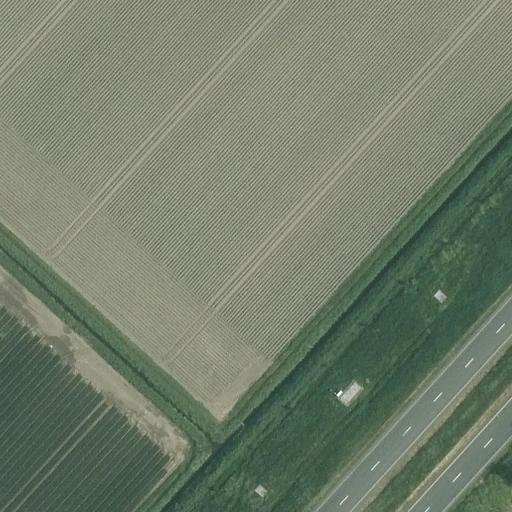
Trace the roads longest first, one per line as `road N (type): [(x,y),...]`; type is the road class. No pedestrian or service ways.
road 1 (trunk): [(511,318),(335,511)]
road 2 (trunk): [(431,511),(511,423)]
